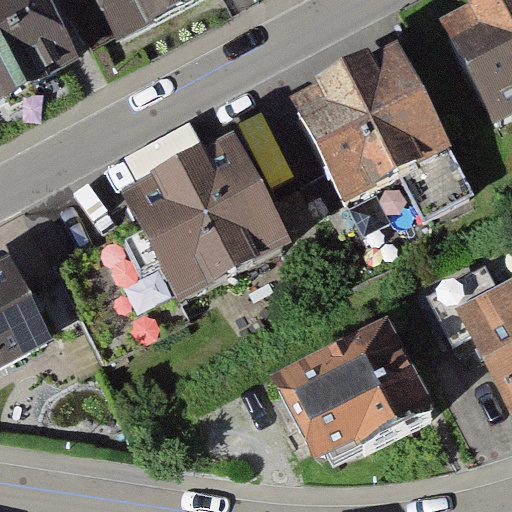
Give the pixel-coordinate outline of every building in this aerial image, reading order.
[(0,0),(0,112),(82,69),(47,0),(0,0)] [(97,0),(123,46),(205,0),(97,0)] [(501,131),(511,125),(511,0),(502,0),(446,30),(501,131)] [(348,198),(450,143),(396,45),(294,100),(348,198)] [(273,189),(299,178),(272,112),(246,122),(273,189)] [(178,305),(291,244),(232,137),(120,198),(137,229),(60,271),(105,369),(189,329),(178,305)] [(0,368),(55,338),(10,255),(0,260),(0,368)] [(511,416),(511,280),(495,289),(486,267),(426,298),(452,351),(474,339),(511,417),(511,416)] [(434,423),(384,333),(292,378),(338,469),(434,423)]
